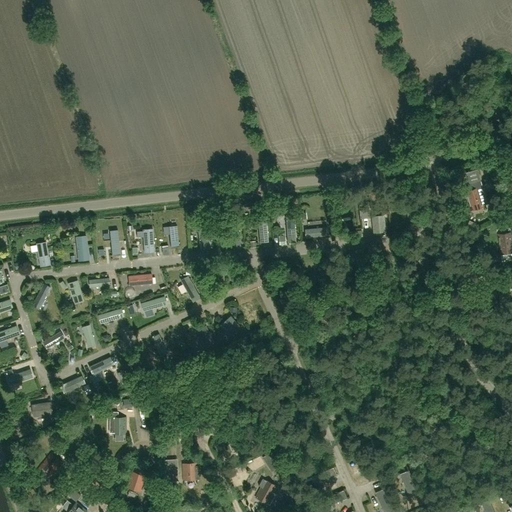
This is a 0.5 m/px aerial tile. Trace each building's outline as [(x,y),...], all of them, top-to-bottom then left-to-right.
[(466,191),(471,210),(483,206),(483,204),(487,203),(480,182),(472,184),(473,189),(466,191)] [(373,233),(387,232),(385,213),(371,215),(373,233)] [(287,243),(296,243),(294,220),(286,220),(287,243)] [(259,245),(268,244),(266,221),(258,221),(259,245)] [(154,252),(152,229),(143,230),(144,252),(154,252)] [(200,249),(214,247),(212,229),(198,230),(200,249)] [(328,237),(328,229),(304,231),(305,239),(328,237)] [(511,248),(510,233),(498,234),(500,253),(500,251),(511,250),(511,251),(511,248)] [(77,237),(78,260),(88,259),(86,236),(77,237)] [(50,264),(46,242),(36,244),(40,266),(50,264)] [(152,283),(151,273),(129,275),(130,285),(152,283)] [(200,297),(188,277),(181,281),(193,301),(200,297)] [(110,285),(109,278),(89,280),(90,287),(110,285)] [(83,299),(77,280),(68,283),(73,302),(83,299)] [(50,287),(43,283),(32,304),(39,308),(50,287)] [(166,304),(164,296),(141,303),(144,311),(166,304)] [(0,312),(13,308),(9,299),(0,302),(0,312)] [(101,323),(124,316),(121,308),(98,315),(101,323)] [(240,327),(230,316),(220,325),(229,336),(240,327)] [(0,331),(0,341),(20,334),(16,325),(0,331)] [(82,328),(88,347),(95,345),(89,325),(82,328)] [(194,331),(203,348),(213,342),(205,325),(194,331)] [(64,337),(60,331),(43,341),(47,347),(64,337)] [(55,355),(71,344),(67,338),(51,349),(55,355)] [(94,374),(115,364),(111,356),(90,367),(94,374)] [(8,375),(11,385),(32,377),(29,368),(8,375)] [(86,382),(83,374),(62,385),(66,392),(86,382)] [(189,397),(182,382),(170,386),(176,402),(189,397)] [(131,398),(123,399),(124,407),(132,406),(131,398)] [(50,402),(32,405),(33,417),(52,414),(50,402)] [(125,418),(117,418),(117,412),(109,412),(109,433),(125,433),(125,418)] [(233,429),(225,433),(232,448),(244,443),(239,432),(244,430),(239,419),(230,423),(233,429)] [(52,477),(62,464),(51,455),(41,468),(52,477)] [(199,479),(199,464),(183,465),(183,480),(199,479)] [(127,487),(140,491),(145,477),(132,472),(127,487)] [(276,495),(273,493),(277,487),(275,485),(275,486),(263,479),(259,486),(262,487),(256,498),(269,505),(276,495)] [(350,495),(328,503),(330,511),(340,511),(354,507),(350,495)] [(87,511),(74,502),(66,511),(87,511)]
